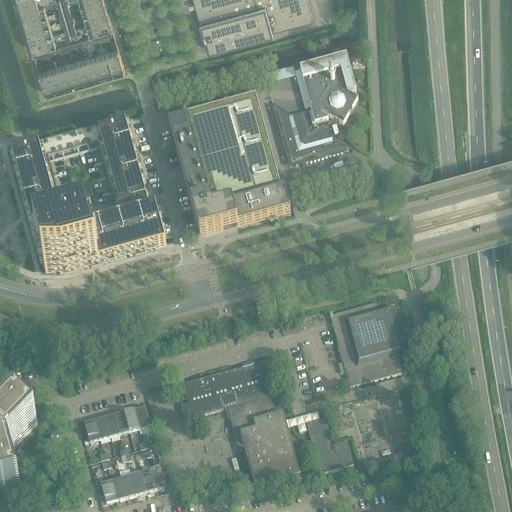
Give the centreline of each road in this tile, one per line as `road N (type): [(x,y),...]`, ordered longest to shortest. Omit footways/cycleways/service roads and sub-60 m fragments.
road 1 (primary): [(432,0),(467,325),(501,511)]
road 2 (primary): [(511,433),(484,254),(471,0)]
road 3 (residential): [(423,377),(301,407),(279,343),(58,406)]
road 4 (tertiary): [(511,182),(191,270)]
road 5 (tertiary): [(201,304),(511,218)]
road 6 (residential): [(154,122),(256,94),(289,189),(371,163)]
road 7 (tertiary): [(0,325),(97,333),(201,304)]
road 8 (tertiary): [(191,270),(77,299),(2,288)]
road 9 (residential): [(191,270),(154,122)]
road 10 (residential): [(295,511),(437,475)]
